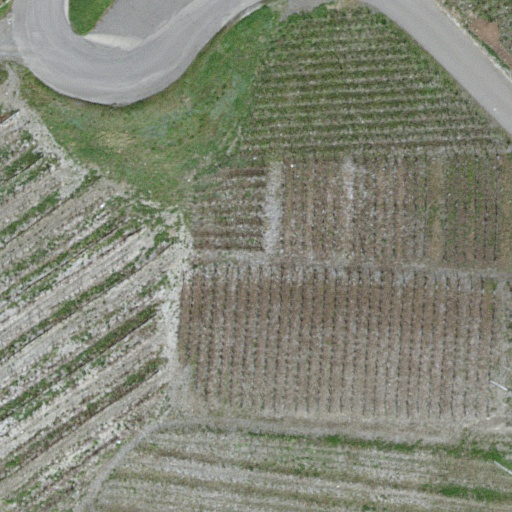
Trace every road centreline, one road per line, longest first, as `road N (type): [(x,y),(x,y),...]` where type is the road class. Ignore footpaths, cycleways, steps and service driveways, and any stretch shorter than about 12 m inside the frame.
road 1 (unclassified): [(40,0),(50,46),(78,66),(118,74),(173,46),(210,0)]
road 2 (unclassified): [(390,0),(446,42),(511,110)]
